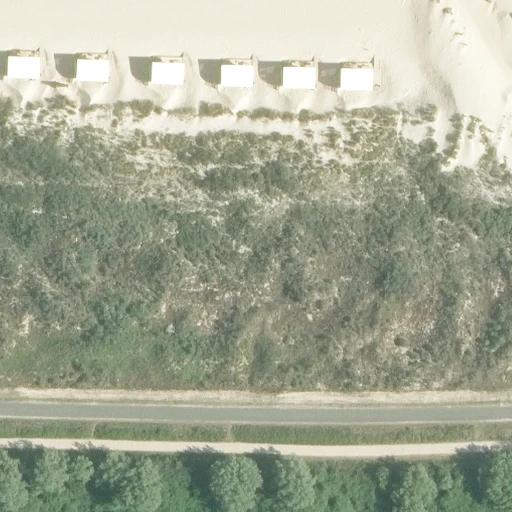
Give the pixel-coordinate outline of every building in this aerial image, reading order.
[(40,65),(6,64),(5,84),(40,87),(40,65)] [(108,68),(76,66),(75,86),(107,88),(108,68)] [(184,69),(149,70),(150,91),(183,91),(184,69)] [(254,73),(220,72),(220,93),(254,93),(254,73)] [(318,75),(283,74),(283,93),(316,94),(318,75)] [(374,76),(340,74),(339,93),(372,95),(374,76)]
